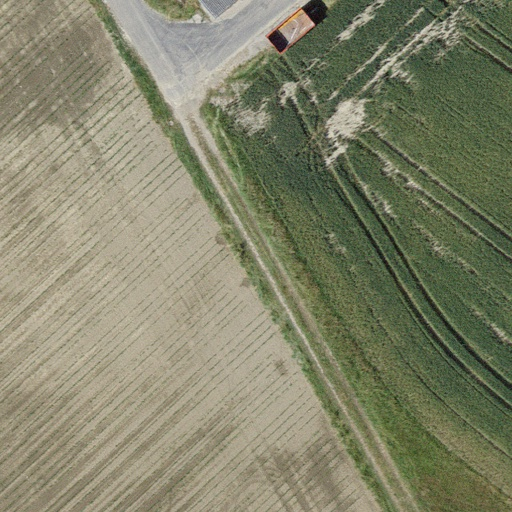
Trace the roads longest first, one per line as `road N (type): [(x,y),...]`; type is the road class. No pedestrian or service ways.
road 1 (track): [(401,511),(174,84)]
road 2 (track): [(286,0),(174,84)]
